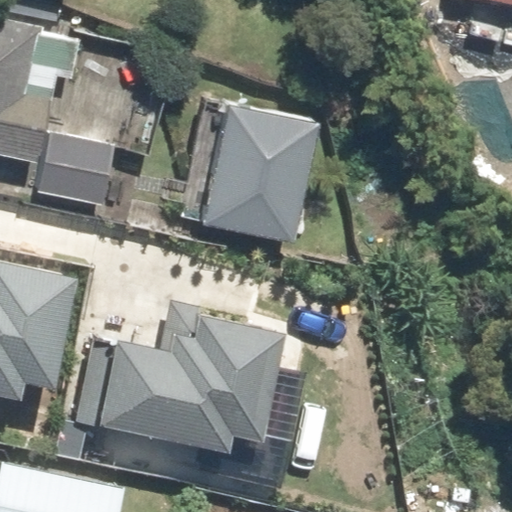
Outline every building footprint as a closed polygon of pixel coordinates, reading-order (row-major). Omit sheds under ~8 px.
[(38,89),(13,84),(27,26),(0,19),(0,149),(25,154),(38,89)] [(282,240),(309,115),(220,97),(194,222),(282,240)] [(46,131),(35,190),(96,201),(107,141),(46,131)] [(47,363),(67,262),(0,248),(0,378),(14,381),(18,358),(47,363)] [(252,427),(272,325),(175,306),(167,348),(91,334),(75,416),(219,444),(223,421),(252,427)] [(0,461),(0,511),(97,511),(103,478),(0,461)]
